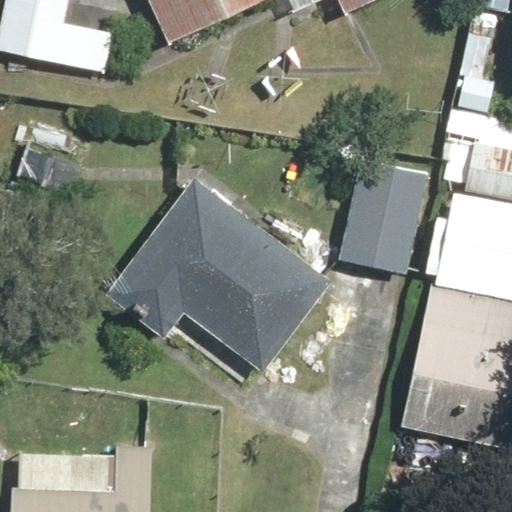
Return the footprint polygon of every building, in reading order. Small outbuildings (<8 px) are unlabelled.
[(62,0),(0,0),(0,56),(95,74),(102,33),(58,25),(62,0)] [(133,0),(152,46),(267,0),(270,0),(275,13),(307,0),(328,0),(332,9),(355,0),(133,0)] [(511,0),(508,0),(501,38),(511,40),(511,0)] [(430,169),(354,153),(331,265),(408,280),(430,169)] [(319,288),(183,169),(79,288),(159,358),(185,328),(241,377),(319,288)] [(511,188),(450,179),(436,271),(511,283),(511,276),(511,188)] [(511,416),(511,304),(429,282),(389,427),(501,457),(511,416)] [(104,449),(7,441),(1,511),(142,511),(148,444),(105,441),(104,449)]
